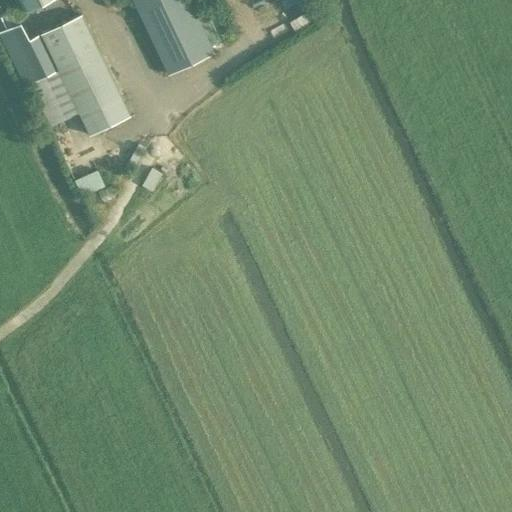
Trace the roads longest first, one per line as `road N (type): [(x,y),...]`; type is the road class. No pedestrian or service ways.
road 1 (track): [(84,0),(159,113),(258,45),(239,0)]
road 2 (track): [(159,113),(158,134),(106,228),(65,279),(0,335)]
